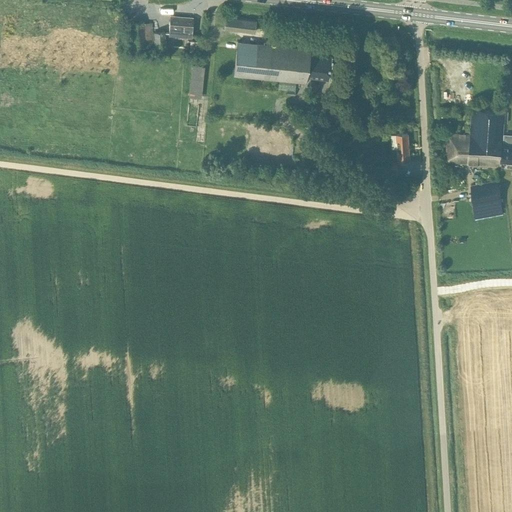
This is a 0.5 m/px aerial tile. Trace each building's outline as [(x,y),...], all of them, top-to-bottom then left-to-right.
[(191,35),(192,18),(170,16),(169,33),(191,35)] [(224,29),(254,33),(256,20),(226,16),(224,29)] [(144,23),(143,21),(129,22),(131,45),(155,43),(155,47),(165,46),(164,31),(152,32),(151,22),(144,23)] [(190,41),(188,54),(196,54),(197,42),(190,41)] [(329,79),(331,56),(310,53),(310,49),(237,41),(233,75),(279,80),(278,89),(288,90),(287,95),(294,95),(295,82),(305,83),(306,77),(329,79)] [(200,98),(204,66),(192,65),(189,97),(200,98)] [(484,164),(488,110),(471,108),(470,135),(468,163),(484,164)] [(500,165),(502,146),(504,111),(488,110),(484,164),(500,165)] [(398,147),(409,147),(408,133),(397,134),(398,147)] [(468,163),(470,135),(447,133),(445,161),(468,163)] [(502,146),(500,165),(501,165),(501,161),(511,161),(511,148),(508,148),(508,145),(504,145),(504,146),(502,146)] [(409,147),(398,147),(392,148),(393,156),(398,156),(398,161),(409,161),(409,147)] [(386,163),(381,163),(382,172),(398,172),(398,169),(398,162),(386,163)] [(503,213),(502,208),(498,181),(471,185),(473,197),(475,212),(492,210),(493,215),(503,213)]
